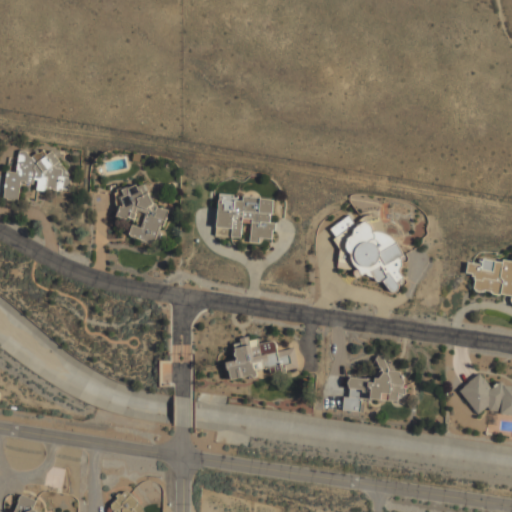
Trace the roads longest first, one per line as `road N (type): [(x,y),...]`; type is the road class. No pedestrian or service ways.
road 1 (residential): [(511,341),(131,285),(88,273),(0,228)]
road 2 (tertiary): [(0,432),(511,508)]
